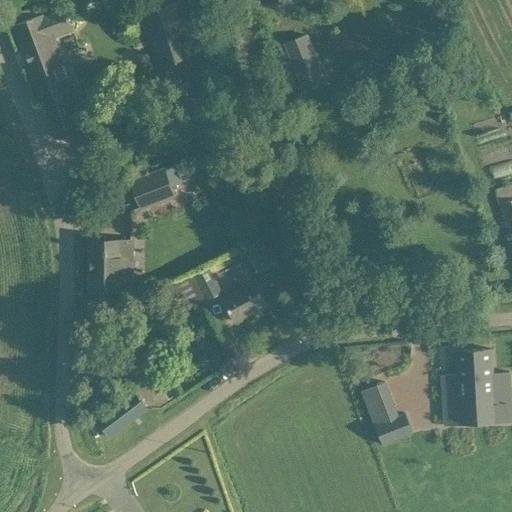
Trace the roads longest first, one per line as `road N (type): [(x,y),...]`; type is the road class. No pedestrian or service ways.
road 1 (unclassified): [(84,493),(282,354),(335,335),(511,319)]
road 2 (unclassified): [(84,493),(61,450),(61,228),(0,54)]
road 3 (track): [(335,335),(225,0)]
